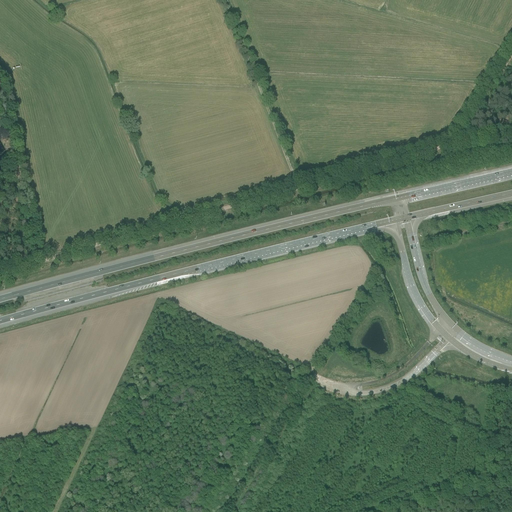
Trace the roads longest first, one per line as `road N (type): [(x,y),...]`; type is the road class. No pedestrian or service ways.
road 1 (track): [(0,273),(455,143)]
road 2 (motorway): [(397,198),(0,299)]
road 3 (motorway): [(0,321),(395,220)]
road 4 (track): [(232,511),(376,281)]
road 5 (track): [(296,188),(224,0)]
road 6 (unclassified): [(343,388),(387,389),(452,341)]
road 7 (tertiary): [(395,220),(410,281),(441,332)]
road 8 (tertiary): [(453,327),(425,283),(408,216)]
